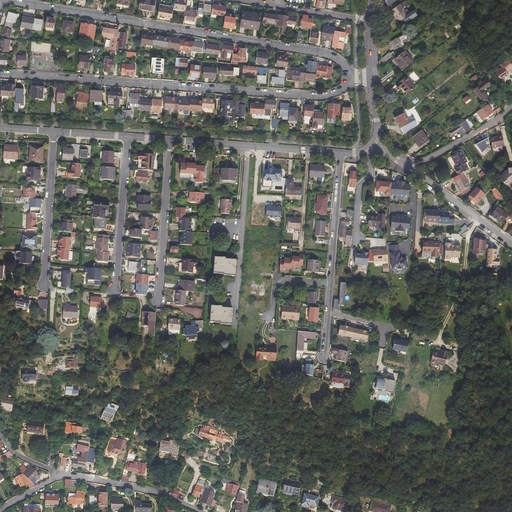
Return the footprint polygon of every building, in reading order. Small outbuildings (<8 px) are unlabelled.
[(152,11),(153,0),(139,0),(138,9),(142,10),(142,9),(152,11)] [(174,0),(173,8),(185,10),(186,0),(174,0)] [(203,4),(203,0),(198,0),(198,6),(197,13),(210,15),(211,13),(212,6),(203,4)] [(224,16),(226,7),(212,4),(212,6),(211,13),(224,16)] [(400,4),(389,11),(393,17),(394,20),(400,21),(403,24),(409,20),(415,15),(413,11),(411,13),(408,12),(406,9),(404,11),(400,4)] [(170,10),(162,8),(161,16),(168,17),(170,10)] [(183,18),(188,19),(192,19),(193,12),(185,10),(183,18)] [(4,27),(12,28),(15,21),(18,14),(9,11),(4,27)] [(260,14),(242,11),(240,26),(257,29),(260,14)] [(34,18),(34,15),(25,13),(24,22),(33,24),(33,19),(34,18)] [(271,25),(274,25),(276,15),(264,13),(262,22),(267,23),(270,23),(272,24),(271,25)] [(282,34),(285,34),(287,24),(288,16),(276,14),(276,15),(274,25),(282,26),(282,28),(282,34)] [(224,16),(222,26),(233,28),(235,18),(224,16)] [(296,18),(288,16),(287,24),(295,25),(296,18)] [(311,28),(313,20),(308,19),(309,17),(303,16),(302,21),(301,21),(300,26),(311,28)] [(53,19),(46,17),(45,26),(52,27),(53,19)] [(32,26),(32,29),(40,30),(41,21),(33,19),(33,24),(32,26)] [(73,23),(63,21),(61,31),(71,32),(73,23)] [(86,24),(81,23),(80,34),(93,37),(95,26),(86,24)] [(328,40),(332,41),(333,34),(334,29),(334,28),(323,26),(322,37),(328,39),(328,40)] [(11,29),(4,27),(2,34),(9,37),(11,29)] [(114,50),(116,42),(116,38),(117,32),(118,29),(113,29),(113,30),(103,28),(102,37),(112,38),(112,40),(109,40),(108,50),(114,50)] [(311,28),(309,41),(317,43),(318,33),(313,32),(314,28),(311,28)] [(334,29),(333,34),(334,35),(332,45),(343,47),(344,41),(339,40),(340,35),(345,36),(346,32),(334,29)] [(126,33),(117,32),(116,38),(120,38),(119,47),(124,47),(126,33)] [(140,43),(152,45),(152,44),(154,35),(142,33),(140,43)] [(409,40),(404,33),(390,43),(394,49),(409,40)] [(154,35),(152,44),(167,46),(168,37),(154,35)] [(166,47),(178,49),(180,42),(180,40),(180,39),(168,37),(167,46),(166,47)] [(10,39),(1,38),(0,44),(0,50),(8,52),(10,39)] [(178,50),(190,52),(190,51),(192,42),(186,41),(185,43),(180,42),(178,49),(178,50)] [(192,42),(190,51),(200,53),(202,44),(192,42)] [(50,52),(51,44),(33,43),(33,51),(50,52)] [(218,55),(219,50),(219,46),(206,44),(204,52),(218,55)] [(232,53),(233,47),(223,45),(222,50),(219,50),(218,55),(217,57),(225,58),(226,52),(232,53)] [(231,64),(242,65),(243,65),(244,62),(246,62),(246,58),(245,58),(246,49),(240,48),(239,55),(232,54),(230,64),(231,64)] [(405,50),(394,59),(397,64),(398,63),(403,70),(414,62),(405,50)] [(267,53),(257,51),(255,62),(265,64),(267,53)] [(392,56),(390,53),(381,60),(383,64),(392,56)] [(0,62),(8,64),(9,56),(0,55),(0,62)] [(18,61),(18,64),(27,64),(27,56),(18,55),(18,61)] [(291,58),(277,55),(275,65),(290,67),(291,58)] [(85,68),(89,68),(89,58),(85,57),(80,57),(79,67),(85,68)] [(162,73),(163,59),(156,59),(156,58),(151,57),(150,68),(152,68),(152,72),(162,73)] [(174,66),(186,66),(186,59),(177,58),(175,57),(174,66)] [(511,68),(511,63),(508,57),(495,68),(501,79),(509,73),(508,72),(511,68)] [(109,71),(113,72),(114,59),(104,58),(103,71),(109,71)] [(317,65),(318,62),(308,60),(307,64),(306,64),(305,67),(307,68),(306,73),(316,74),(316,71),(317,65)] [(125,74),(129,75),(131,75),(134,75),(135,65),(130,65),(129,66),(126,66),(125,74)] [(198,66),(189,65),(189,76),(197,76),(198,66)] [(255,76),(256,72),(256,67),(254,67),(243,65),(242,65),(241,73),(249,74),(250,74),(250,76),(255,76)] [(316,74),(315,77),(319,78),(319,77),(330,79),(332,68),(317,65),(316,71),(316,74)] [(202,77),(215,78),(216,69),(203,68),(202,77)] [(271,83),(283,84),(284,70),(278,70),(277,78),(271,77),(271,83)] [(287,81),(299,82),(299,80),(300,72),(300,71),(287,70),(287,81)] [(299,80),(315,82),(315,77),(316,74),(306,73),(300,72),(299,80)] [(408,93),(416,86),(407,75),(397,83),(400,87),(402,86),(408,93)] [(472,90),(482,102),(489,97),(483,90),(491,84),(486,79),(472,90)] [(1,96),(2,96),(15,96),(15,95),(15,88),(15,85),(9,84),(9,85),(1,85),(1,96)] [(57,100),(65,101),(66,85),(55,84),(54,90),(58,90),(57,100)] [(44,98),(45,86),(33,85),(32,89),(31,89),(30,97),(44,98)] [(17,95),(16,103),(24,104),(25,95),(23,95),(24,89),(15,88),(15,95),(17,95)] [(122,97),(122,89),(116,89),(115,90),(109,90),(108,103),(118,104),(119,96),(122,97)] [(103,91),(90,90),(89,101),(95,101),(95,105),(102,106),(103,91)] [(86,106),(88,93),(83,92),(78,91),(75,106),(81,107),(82,106),(86,106)] [(140,99),(140,94),(131,93),(130,103),(131,103),(139,103),(140,99)] [(466,105),(471,101),(470,99),(467,95),(462,99),(465,102),(464,103),(465,104),(466,105)] [(177,97),(165,96),(164,109),(174,110),(175,108),(176,108),(177,99),(177,97)] [(202,98),(202,100),(201,108),(214,109),(214,98),(209,98),(202,98)] [(139,107),(139,109),(151,110),(152,100),(140,99),(139,103),(139,107)] [(162,100),(152,99),(152,100),(151,110),(161,111),(162,100)] [(177,99),(176,108),(176,109),(189,110),(190,99),(185,99),(185,100),(177,99)] [(196,99),(190,99),(189,110),(201,110),(201,108),(202,100),(196,100),(196,99)] [(276,101),(264,100),(264,104),(263,115),(271,115),(272,109),(276,109),(276,101)] [(235,101),(230,101),(230,110),(229,116),(231,116),(231,120),(234,121),(235,117),(236,117),(236,118),(238,118),(238,117),(245,117),(246,101),(240,101),(240,102),(235,101)] [(258,114),(263,115),(264,104),(251,103),(250,114),(253,114),(258,114)] [(289,108),(289,104),(280,104),(280,116),(282,116),(288,116),(289,108)] [(339,105),(327,104),(326,122),(333,123),(333,115),(338,115),(339,105)] [(313,110),(313,106),(304,105),(304,116),(310,116),(312,117),(313,110)] [(488,105),(483,108),(477,113),(483,120),(493,112),(488,105)] [(349,120),(350,111),(350,107),(342,106),(341,119),(344,119),(349,120)] [(502,110),(501,109),(499,107),(493,112),(496,115),(502,110)] [(297,108),(289,108),(288,116),(288,120),(288,121),(296,122),(296,120),(300,121),(301,111),(297,111),(297,108)] [(323,111),(313,110),(312,117),(312,120),(313,120),(313,128),(322,128),(322,125),(323,120),(323,111)] [(354,127),(354,111),(350,111),(349,120),(344,119),(344,126),(354,127)] [(404,113),(394,118),(400,128),(401,128),(404,133),(418,125),(415,120),(410,123),(404,113)] [(469,119),(451,132),(454,136),(462,130),(464,133),(474,126),(469,119)] [(420,133),(411,140),(419,150),(428,143),(420,133)] [(480,152),(488,144),(487,136),(474,143),(480,152)] [(501,139),(490,142),(492,152),(504,149),(501,139)] [(4,158),(18,159),(19,148),(14,148),(10,148),(10,146),(5,146),(4,158)] [(42,161),(43,148),(31,147),(30,160),(42,161)] [(113,158),(113,151),(104,151),(104,162),(114,163),(114,158),(113,158)] [(463,173),(468,170),(465,164),(466,163),(460,152),(451,157),(457,168),(455,169),(458,176),(463,173)] [(155,155),(140,154),(139,169),(147,170),(154,171),(155,155)] [(79,178),(80,164),(72,163),(72,170),(68,170),(68,172),(68,177),(79,178)] [(180,175),(195,176),(196,165),(196,164),(192,163),(192,164),(185,164),(181,164),(180,175)] [(202,165),(196,165),(195,176),(195,183),(203,184),(204,178),(205,165),(202,165)] [(325,167),(310,166),(309,177),(324,178),(325,167)] [(116,174),(116,167),(105,167),(104,179),(117,180),(117,174),(116,174)] [(511,167),(506,168),(507,170),(499,178),(507,188),(509,186),(509,183),(511,180),(511,177),(511,176),(511,167)] [(41,174),(41,169),(29,168),(28,180),(39,181),(39,174),(41,174)] [(147,182),(147,170),(139,169),(135,169),(135,176),(136,176),(136,181),(147,182)] [(229,170),(222,170),(221,181),(236,182),(237,171),(229,170)] [(351,172),(348,171),(347,186),(354,187),(355,172),(351,172)] [(281,179),(281,173),(273,172),(264,172),(262,189),(271,189),(272,183),(276,184),(276,179),(281,179)] [(458,176),(454,178),(461,191),(469,187),(471,186),(463,173),(458,176)] [(293,181),(286,181),(285,196),(298,196),(301,197),(302,189),(296,189),(292,188),(293,181)] [(396,184),(391,184),(390,196),(395,197),(395,199),(403,200),(403,198),(408,198),(409,186),(404,185),(404,183),(396,182),(396,184)] [(391,184),(377,183),(376,193),(384,193),(384,196),(390,196),(391,184)] [(76,193),(87,194),(88,186),(77,185),(77,184),(67,184),(66,196),(76,197),(76,193)] [(31,198),(34,198),(35,191),(29,191),(29,188),(23,188),(22,197),(26,198),(31,198)] [(484,195),(476,189),(469,197),(472,200),(477,204),(484,195)] [(499,200),(503,198),(496,189),(495,189),(492,191),(499,200)] [(202,204),(202,194),(190,193),(189,203),(202,204)] [(138,195),(137,200),(139,200),(138,208),(150,209),(151,196),(138,195)] [(329,214),(330,197),(320,196),(319,213),(329,214)] [(40,208),(41,199),(34,198),(31,198),(31,202),(30,207),(40,208)] [(230,207),(231,207),(232,200),(227,200),(223,199),(221,213),(230,214),(230,209),(230,207)] [(110,209),(111,203),(97,201),(96,218),(97,218),(107,219),(108,209),(110,209)] [(267,206),(266,216),(281,217),(281,207),(267,206)] [(179,218),(185,219),(185,209),(177,208),(176,218),(179,218)] [(509,216),(498,208),(491,217),(498,222),(499,222),(503,224),(509,216)] [(439,214),(439,212),(425,211),(424,222),(438,223),(439,214)] [(26,229),(37,230),(37,225),(37,222),(36,222),(36,219),(35,219),(36,214),(27,213),(26,229)] [(396,215),(391,215),(390,228),(395,228),(395,230),(403,231),(404,229),(408,229),(410,217),(405,216),(405,214),(397,213),(396,215)] [(384,227),(385,215),(380,214),(379,217),(369,216),(368,226),(384,227)] [(449,215),(439,214),(438,223),(453,225),(454,218),(449,218),(449,215)] [(140,230),(149,230),(150,226),(151,226),(152,218),(149,217),(142,217),(139,217),(138,229),(140,230)] [(107,229),(108,219),(107,219),(97,218),(96,229),(107,229)] [(185,219),(179,218),(179,223),(180,224),(179,227),(178,227),(178,232),(182,232),(191,233),(192,220),(185,219)] [(295,229),(300,230),(301,219),(294,218),(288,218),(288,229),(295,229)] [(350,240),(351,227),(344,227),(345,223),(349,223),(349,220),(340,219),(339,237),(343,237),(342,241),(344,241),(344,245),(349,245),(350,240)] [(63,232),(74,232),(75,222),(64,221),(63,232)] [(325,222),(316,222),(315,237),(324,237),(325,222)] [(460,234),(468,228),(465,225),(460,229),(461,230),(458,233),(458,234),(460,234)] [(140,230),(138,229),(130,229),(129,238),(140,238),(140,230)] [(150,240),(161,241),(162,231),(155,231),(155,232),(148,231),(148,235),(150,235),(150,240)] [(191,233),(182,232),(181,237),(181,240),(179,240),(178,245),(192,246),(193,233),(191,233)] [(108,248),(109,235),(98,234),(97,251),(98,252),(97,261),(108,262),(108,257),(109,252),(107,252),(108,248)] [(34,243),(35,236),(23,235),(22,248),(36,249),(36,243),(34,243)] [(58,253),(58,257),(57,260),(67,261),(69,249),(70,238),(60,237),(60,241),(59,244),(58,243),(57,248),(56,253),(58,253)] [(485,240),(474,239),(474,250),(484,251),(485,240)] [(139,257),(140,244),(126,243),(125,256),(139,257)] [(436,258),(436,256),(437,246),(437,244),(421,243),(421,253),(422,253),(422,257),(436,258)] [(444,259),(450,260),(450,258),(460,258),(460,245),(455,245),(455,244),(445,244),(444,259)] [(398,245),(389,246),(390,258),(392,258),(392,261),(390,261),(391,269),(396,269),(397,270),(397,271),(398,271),(399,271),(400,271),(401,270),(401,269),(406,268),(405,260),(402,260),(399,258),(398,245)] [(380,250),(372,250),(373,262),(387,261),(387,250),(380,251),(380,250)] [(485,265),(497,265),(497,260),(495,260),(496,252),(496,251),(489,250),(487,250),(485,265)] [(27,264),(33,265),(34,253),(19,251),(18,260),(21,261),(21,264),(27,264)] [(359,254),(355,254),(354,264),(367,265),(368,252),(362,252),(362,253),(362,255),(359,254)] [(302,265),(303,254),(299,254),(299,256),(291,256),(291,258),(284,258),(284,260),(280,259),(279,269),(283,269),(283,268),(290,268),(291,266),(298,267),(298,264),(302,265)] [(234,275),(235,260),(229,260),(225,259),(225,258),(222,258),(221,258),(215,258),(214,272),(224,273),(224,274),(234,275)] [(144,265),(144,260),(134,259),(134,262),(129,262),(128,270),(135,271),(135,268),(139,268),(139,265),(144,265)] [(194,260),(184,259),(183,272),(193,273),(194,267),(194,260)] [(310,261),(309,272),(320,273),(321,262),(310,261)] [(36,274),(37,265),(33,265),(27,264),(27,273),(36,274)] [(101,269),(85,267),(85,273),(88,273),(88,280),(93,280),(93,285),(99,285),(100,284),(100,282),(99,281),(100,274),(101,274),(101,269)] [(70,271),(64,271),(63,280),(61,280),(61,286),(67,287),(69,287),(70,271)] [(136,284),(148,285),(148,281),(147,281),(148,275),(137,274),(136,284)] [(179,281),(178,291),(183,291),(193,292),(194,282),(179,281)] [(340,299),(334,299),(334,309),(341,310),(342,305),(344,305),(346,282),(341,282),(340,299)] [(136,284),(135,294),(146,296),(146,291),(146,289),(148,289),(148,285),(136,284)] [(173,301),(172,305),(181,306),(183,291),(178,291),(174,290),(173,301)] [(316,294),(307,293),(307,304),(315,304),(315,300),(317,301),(317,298),(316,298),(316,294)] [(32,309),(34,300),(19,297),(17,306),(32,309)] [(439,298),(438,311),(442,311),(443,308),(443,307),(448,307),(448,298),(439,298)] [(95,299),(91,299),(91,308),(101,308),(102,299),(95,299)] [(42,303),(38,303),(38,311),(46,311),(46,302),(42,302),(42,303)] [(77,318),(77,308),(64,306),(63,315),(69,315),(69,317),(77,318)] [(281,319),(299,321),(300,308),(282,306),(281,319)] [(231,324),(232,309),(221,308),(221,307),(218,307),(211,307),(210,321),(220,322),(220,323),(231,324)] [(318,310),(310,309),(308,322),(317,323),(318,310)] [(149,333),(154,333),(156,313),(142,312),(142,317),(142,323),(141,325),(149,326),(149,333)] [(173,335),(180,335),(181,320),(175,320),(175,321),(168,321),(167,334),(169,336),(172,336),(173,335)] [(197,331),(202,332),(203,321),(196,320),(196,321),(191,320),(191,325),(185,324),(185,328),(183,327),(182,333),(186,334),(186,337),(197,337),(197,331)] [(337,334),(366,340),(368,332),(339,326),(337,334)] [(304,349),(307,349),(308,343),(304,343),(305,339),(316,340),(317,334),(300,332),(297,349),(303,350),(304,349)] [(409,343),(395,340),(392,352),(400,354),(399,356),(406,358),(409,343)] [(271,361),(275,361),(276,348),(267,347),(266,349),(265,349),(257,348),(257,359),(257,360),(259,360),(262,360),(263,357),(267,357),(271,358),(271,361)] [(334,360),(346,363),(349,352),(333,349),(332,354),(335,355),(334,360)] [(444,365),(447,352),(442,351),(441,353),(433,352),(431,362),(444,365)] [(306,360),(304,375),(312,377),(313,366),(310,366),(310,360),(306,360)] [(37,377),(37,368),(24,368),(24,378),(25,379),(26,380),(27,381),(28,381),(29,380),(30,380),(31,379),(31,378),(31,377),(37,377)] [(347,388),(349,377),(332,373),(330,382),(343,384),(342,387),(347,388)] [(378,378),(376,387),(387,390),(387,391),(393,393),(396,381),(389,380),(389,382),(386,382),(387,380),(387,379),(386,378),(385,378),(384,378),(384,379),(384,380),(383,380),(383,379),(378,378)] [(15,398),(1,396),(0,401),(0,408),(12,411),(15,398)] [(109,403),(108,403),(101,417),(111,422),(116,411),(118,412),(120,407),(113,403),(112,405),(109,403)] [(220,418),(217,417),(216,421),(209,419),(208,423),(213,425),(213,426),(216,427),(216,425),(218,426),(220,418)] [(42,432),(42,420),(26,420),(26,431),(42,432)] [(81,424),(67,422),(65,432),(72,433),(72,431),(81,432),(82,426),(81,426),(81,424)] [(228,443),(230,438),(222,435),(223,433),(216,431),(216,433),(215,432),(209,431),(203,430),(200,429),(198,435),(207,438),(207,439),(213,441),(214,440),(223,442),(224,438),(227,439),(225,442),(228,443)] [(109,440),(103,456),(114,458),(114,457),(123,459),(128,441),(121,439),(119,438),(118,442),(109,440)] [(176,458),(178,441),(169,440),(169,441),(160,440),(159,450),(160,450),(159,455),(160,457),(175,458),(176,458)] [(80,458),(79,461),(87,463),(90,447),(78,444),(77,450),(84,452),(82,458),(80,458)] [(141,478),(145,479),(146,476),(143,475),(145,467),(140,466),(141,462),(130,459),(130,462),(127,463),(126,467),(127,469),(125,468),(123,473),(128,475),(130,469),(138,472),(138,474),(142,475),(141,478)] [(23,474),(33,485),(40,478),(37,475),(38,474),(30,467),(27,470),(23,467),(19,470),(23,474)] [(27,483),(30,490),(35,487),(33,485),(23,474),(15,478),(16,479),(14,481),(15,484),(18,483),(20,487),(27,483)] [(267,488),(274,489),(276,480),(260,476),(258,485),(262,487),(262,489),(267,490),(267,488)] [(237,495),(240,483),(222,478),(221,482),(229,484),(226,492),(237,495)] [(294,491),(299,493),(301,483),(285,479),(283,486),(286,487),(285,491),(294,493),(294,491)] [(196,486),(192,495),(198,497),(202,488),(196,486)] [(212,498),(214,493),(205,489),(201,502),(211,506),(214,498),(212,498)] [(85,500),(85,491),(77,491),(77,493),(77,496),(70,495),(69,504),(73,504),(73,506),(76,506),(76,504),(83,504),(83,500),(85,500)] [(44,492),(44,509),(50,509),(50,505),(57,505),(57,497),(51,496),(51,493),(44,492)] [(108,507),(109,493),(101,493),(100,506),(108,507)] [(301,505),(308,506),(309,503),(316,504),(317,504),(318,499),(318,497),(304,494),(301,505)] [(124,509),(124,499),(112,498),(111,508),(124,509)] [(236,498),(235,503),(237,503),(235,510),(240,511),(244,511),(247,503),(242,502),(242,500),(236,498)] [(351,506),(352,502),(334,498),(332,511),(337,511),(350,511),(351,510),(347,509),(348,506),(351,506)] [(389,511),(391,506),(372,501),(369,511),(389,511)] [(136,503),(135,511),(151,511),(152,505),(142,505),(142,503),(136,503)]
